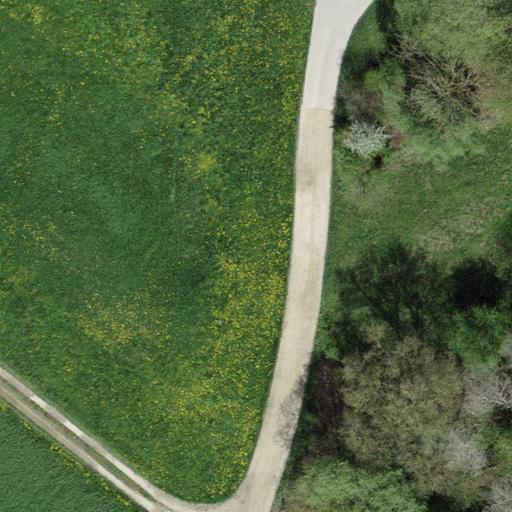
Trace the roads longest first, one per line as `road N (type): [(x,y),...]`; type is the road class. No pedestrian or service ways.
road 1 (track): [(261,511),(338,0)]
road 2 (track): [(0,377),(193,511)]
